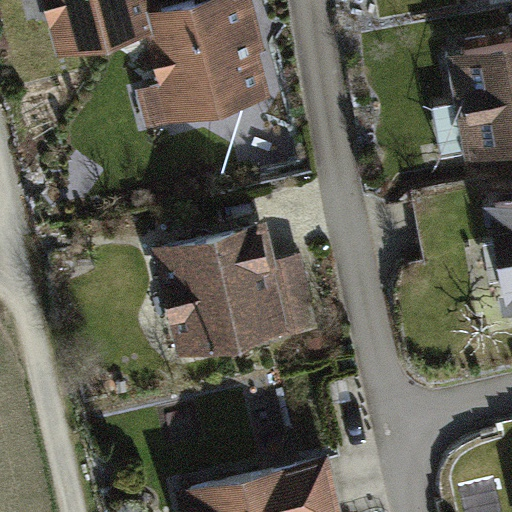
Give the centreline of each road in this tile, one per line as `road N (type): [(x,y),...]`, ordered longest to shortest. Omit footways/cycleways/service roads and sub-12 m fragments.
road 1 (residential): [(317,0),(345,179),(417,511)]
road 2 (track): [(82,511),(0,166)]
